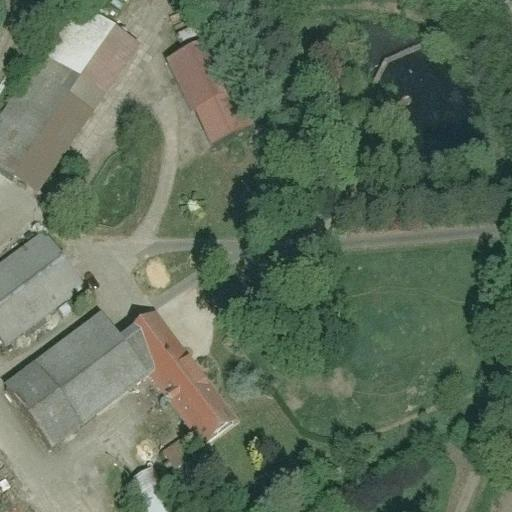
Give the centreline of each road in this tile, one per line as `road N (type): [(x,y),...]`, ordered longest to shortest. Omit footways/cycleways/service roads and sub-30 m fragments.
road 1 (unknown): [(511,230),(214,234)]
road 2 (track): [(461,511),(511,377)]
